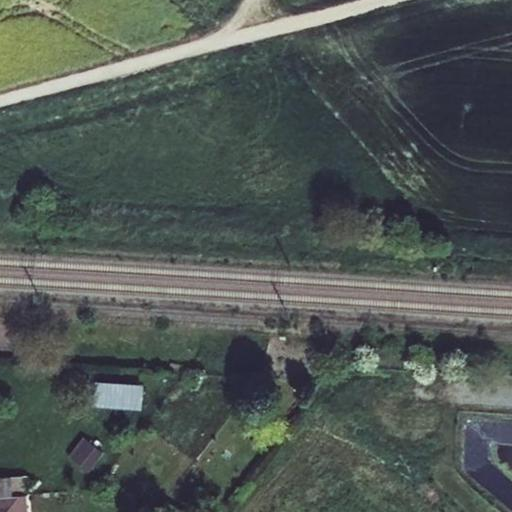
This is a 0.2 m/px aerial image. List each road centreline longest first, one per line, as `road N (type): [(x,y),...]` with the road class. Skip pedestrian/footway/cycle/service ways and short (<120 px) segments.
road 1 (track): [(224,42),(0,100)]
road 2 (track): [(389,0),(224,42)]
